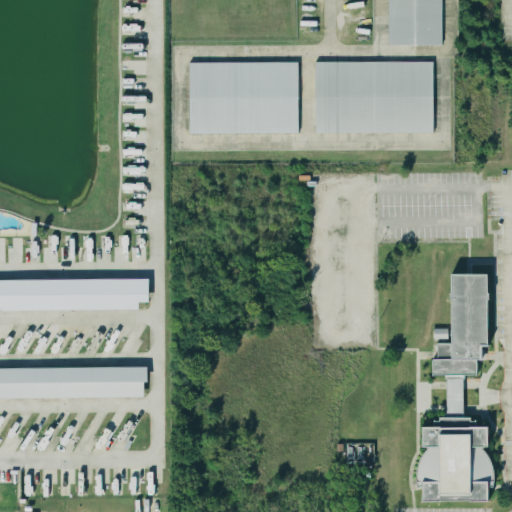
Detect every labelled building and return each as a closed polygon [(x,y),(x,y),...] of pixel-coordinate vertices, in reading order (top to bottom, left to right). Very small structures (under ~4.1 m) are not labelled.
[(387,0),(387,43),(440,44),(440,0),(387,0)] [(431,59),(314,61),(315,132),(432,131),(431,59)] [(297,60),(188,61),(188,133),(297,132),(297,60)] [(487,273),(450,273),(450,342),(437,342),(436,359),(432,359),(432,374),(446,374),(445,413),(462,413),(462,374),(477,374),(478,342),(487,342),(487,273)] [(0,309),(138,309),(138,301),(148,301),(148,278),(0,278),(0,309)] [(0,397),(143,396),(143,380),(147,380),(147,366),(0,367),(0,397)] [(487,500),(487,484),(490,484),(490,446),(487,446),(487,426),(475,426),(475,417),(433,418),(433,426),(421,426),(421,446),(418,446),(418,486),(421,486),(421,500),(487,500)] [(133,511),(133,496),(158,496),(158,511),(133,511)]
